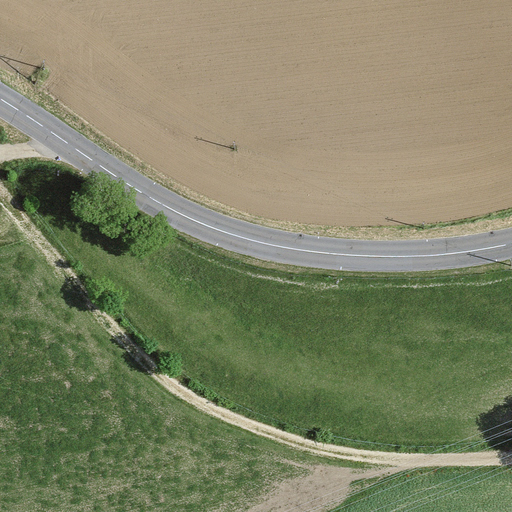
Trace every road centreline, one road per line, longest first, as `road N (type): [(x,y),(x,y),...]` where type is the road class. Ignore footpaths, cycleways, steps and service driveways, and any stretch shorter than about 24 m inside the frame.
road 1 (track): [(511,464),(393,460),(212,414),(98,320),(0,180)]
road 2 (secondary): [(511,211),(315,207),(182,179),(0,96)]
